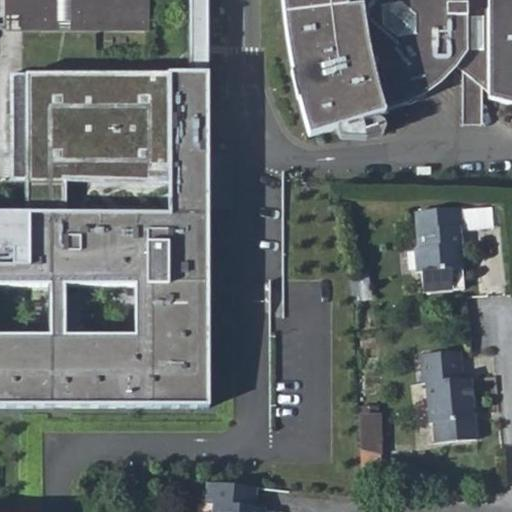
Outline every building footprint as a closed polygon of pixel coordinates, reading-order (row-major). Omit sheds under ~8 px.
[(148,32),(148,0),(4,0),(4,32),(148,32)] [(187,0),(186,75),(208,75),(208,51),(207,0),(187,0)] [(511,0),(276,0),(278,15),(289,82),(303,137),(332,129),(334,139),(361,141),(375,136),(383,129),(379,115),(400,108),(417,100),(437,86),(453,68),(462,75),(460,127),(471,127),(481,127),(481,91),(485,94),(485,99),(511,106),(511,0)] [(186,75),(8,75),(8,168),(8,183),(24,184),(24,217),(0,217),(0,409),(210,409),(205,136),(208,75),(186,75)] [(464,212),(465,227),(465,232),(495,229),(493,209),(464,212)] [(423,272),(423,291),(463,289),(462,270),(465,270),(463,247),(460,248),(458,228),(465,227),(464,212),(463,210),(416,213),(418,250),(414,250),(415,272),(423,272)] [(430,443),(475,441),(471,383),(462,383),(460,352),(418,356),(420,387),(424,386),(426,425),(430,425),(430,443)] [(379,416),(358,416),(360,454),(383,452),(379,416)] [(255,508),(256,489),(207,484),(206,503),(213,503),(212,511),(262,511),(263,509),(255,508)]
